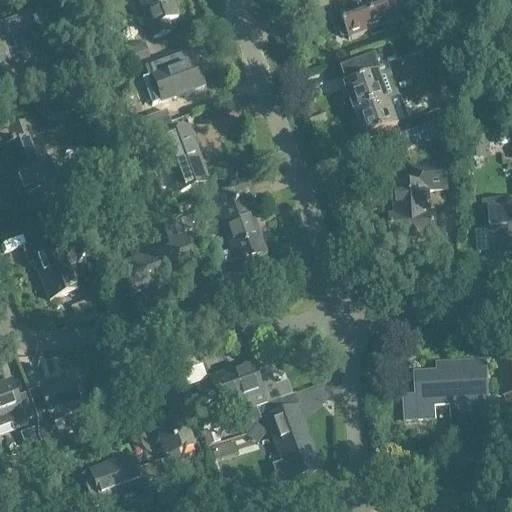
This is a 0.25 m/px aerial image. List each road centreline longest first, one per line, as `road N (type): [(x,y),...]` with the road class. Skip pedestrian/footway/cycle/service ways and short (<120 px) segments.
road 1 (residential): [(346,324),(227,0)]
road 2 (residential): [(25,343),(346,324)]
road 3 (residential): [(356,511),(346,324)]
road 4 (residential): [(511,313),(346,324)]
